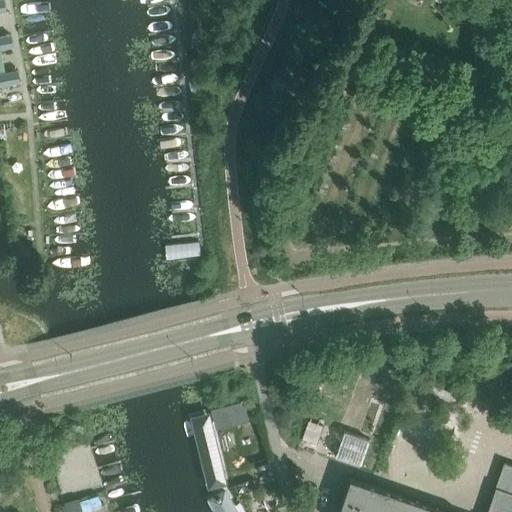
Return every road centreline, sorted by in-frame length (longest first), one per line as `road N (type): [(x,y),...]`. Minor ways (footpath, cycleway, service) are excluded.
road 1 (secondary): [(252,326),(359,304),(511,290)]
road 2 (secondary): [(0,390),(252,326)]
road 3 (residential): [(252,326),(263,396),(302,511)]
